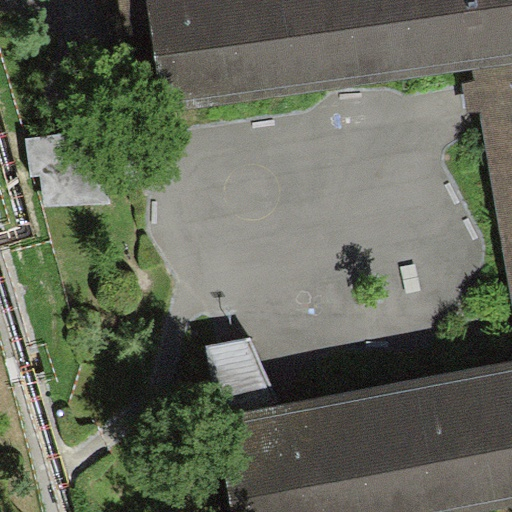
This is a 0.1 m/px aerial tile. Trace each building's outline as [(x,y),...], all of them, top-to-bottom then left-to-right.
[(511,0),(134,0),(136,11),(148,100),(470,58),(511,52),(511,0)] [(480,130),(511,360),(511,52),(470,58),(474,85),(477,104),(480,130)] [(92,209),(80,133),(9,143),(21,220),(92,209)] [(282,405),(253,337),(207,349),(222,417),(282,405)] [(222,417),(201,421),(219,511),(406,511),(511,491),(511,360),(413,380),(282,405),(222,417)]
